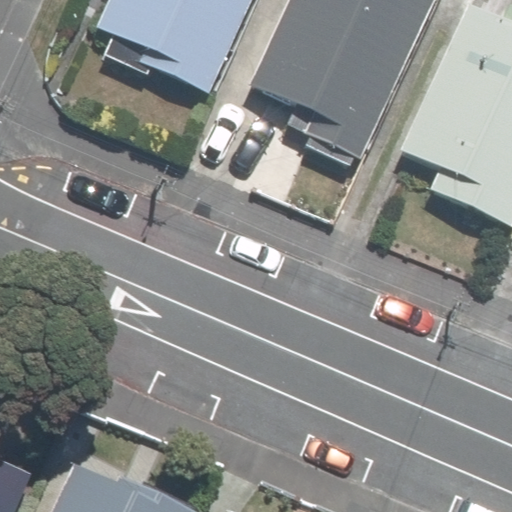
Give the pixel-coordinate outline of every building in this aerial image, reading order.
[(138,74),(199,102),(246,0),(91,0),(77,31),(144,62),(138,74)] [(281,0),(238,90),(297,118),(286,139),(349,169),(430,0),(281,0)] [(511,0),(507,0),(494,30),(452,11),(382,160),(424,179),(414,200),(501,240),(511,216),(511,0)] [(0,511),(5,511),(30,455),(0,442),(0,511)] [(183,511),(65,461),(43,511),(183,511)]
